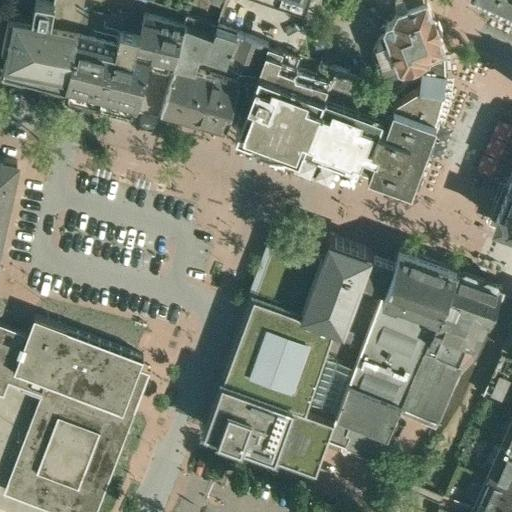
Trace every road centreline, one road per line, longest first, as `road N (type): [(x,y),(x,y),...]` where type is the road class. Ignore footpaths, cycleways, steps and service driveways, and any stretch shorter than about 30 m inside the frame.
road 1 (residential): [(222,309),(265,178),(87,127)]
road 2 (residential): [(161,478),(222,309)]
